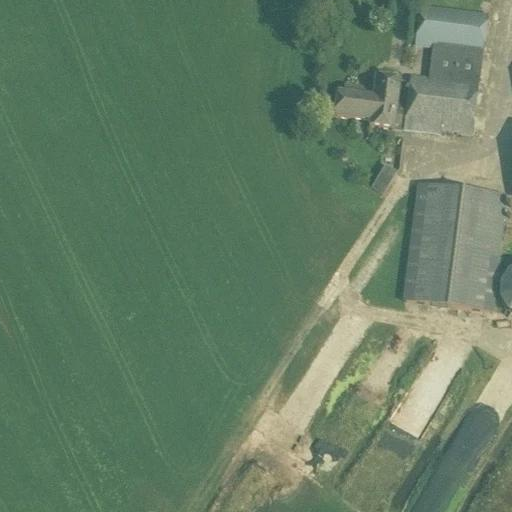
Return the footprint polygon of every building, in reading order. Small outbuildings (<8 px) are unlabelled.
[(394,132),(394,128),(404,130),(404,132),(435,135),(441,136),(473,139),(487,16),(419,9),(415,48),(433,50),(429,82),(410,80),(407,106),(397,105),(398,95),(400,81),(374,78),(374,91),(373,100),(359,98),(360,90),(344,88),(343,96),(337,95),(334,119),(370,124),(369,129),(394,132)] [(490,314),(505,198),(421,187),(406,304),(490,314)] [(511,270),(507,273),(500,285),(499,300),(506,312),(511,315),(511,270)] [(376,354),(363,389),(386,399),(400,364),(376,354)] [(421,412),(441,386),(428,376),(408,402),(421,412)] [(338,419),(358,434),(379,406),(359,391),(338,419)]
